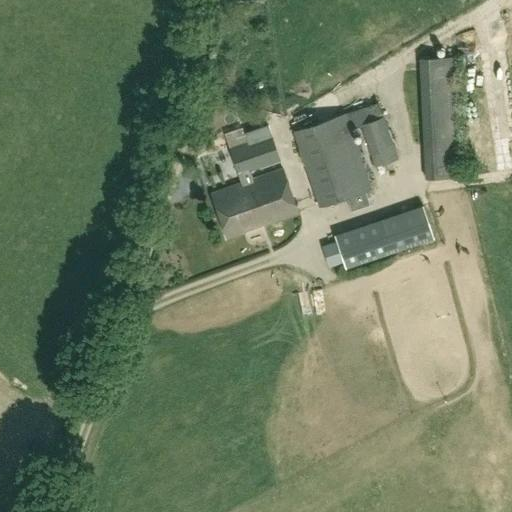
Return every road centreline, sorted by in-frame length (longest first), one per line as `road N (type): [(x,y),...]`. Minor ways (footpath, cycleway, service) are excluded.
road 1 (track): [(207,0),(197,86),(124,310),(128,327)]
road 2 (unclassified): [(128,327),(57,511)]
